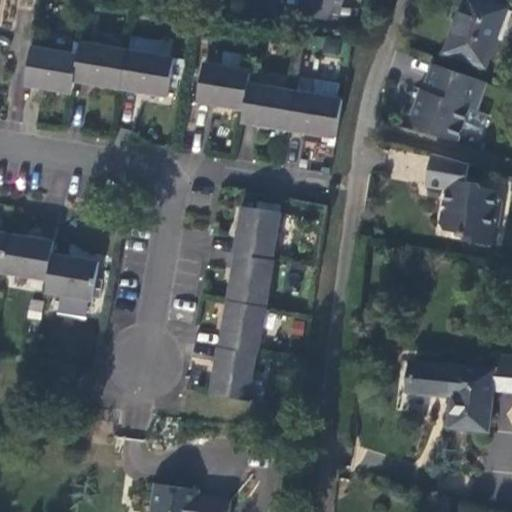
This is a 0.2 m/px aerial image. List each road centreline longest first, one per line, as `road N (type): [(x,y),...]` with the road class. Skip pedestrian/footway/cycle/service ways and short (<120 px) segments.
road 1 (residential): [(400,0),(349,191),(315,511)]
road 2 (residential): [(0,151),(194,176)]
road 3 (residential): [(194,176),(157,334)]
